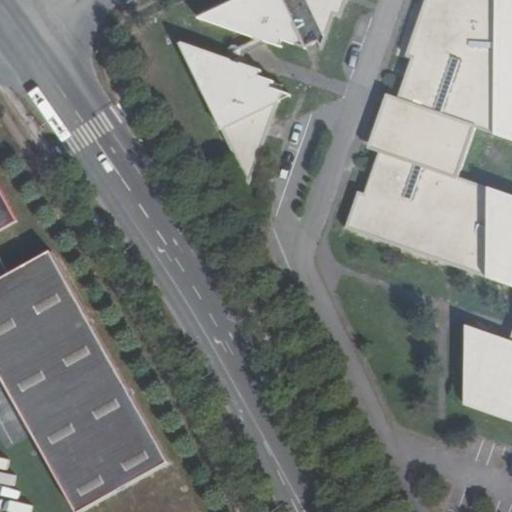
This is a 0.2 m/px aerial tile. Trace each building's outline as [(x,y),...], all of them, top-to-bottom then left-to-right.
[(243,0),(202,20),(202,21),(282,47),(284,42),(307,49),(314,46),(323,50),(335,16),(341,18),(347,0),(243,0)] [(511,0),(426,0),(407,57),(412,59),(398,100),(397,99),(396,102),(399,103),(397,110),(383,105),(372,140),(385,144),(382,153),(380,153),(365,195),(360,193),(348,228),(511,286),(511,337),(510,343),(478,331),(473,343),(466,340),(466,406),(511,422),(511,0)] [(261,73),(182,46),(250,187),(282,96),(271,92),(274,86),(259,80),(261,73)] [(387,96),(383,105),(397,110),(399,103),(396,102),(397,99),(387,96)] [(385,144),(372,140),(369,149),(380,153),(382,153),(385,144)] [(0,282),(1,283),(0,283),(0,383),(69,511),(92,511),(167,472),(49,257),(10,278),(0,258),(0,237),(20,227),(0,189),(0,282)] [(473,343),(478,331),(466,327),(466,340),(473,343)]
